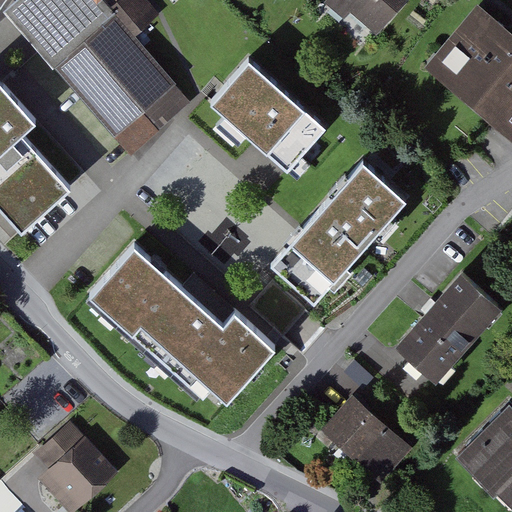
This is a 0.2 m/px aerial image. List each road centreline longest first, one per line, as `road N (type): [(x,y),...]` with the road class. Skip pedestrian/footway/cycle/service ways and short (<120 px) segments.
road 1 (residential): [(235,463),(457,212),(511,182)]
road 2 (residential): [(187,441),(110,395),(0,277)]
